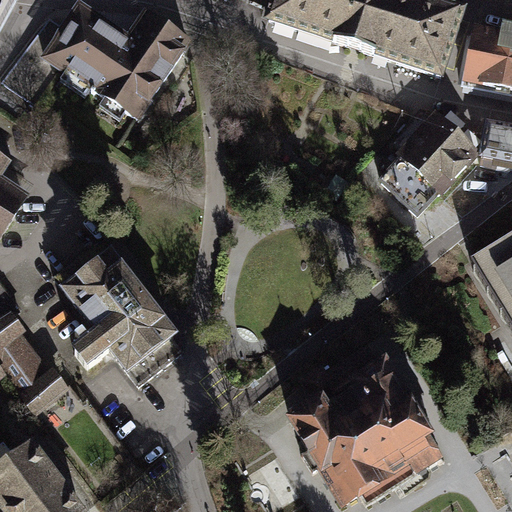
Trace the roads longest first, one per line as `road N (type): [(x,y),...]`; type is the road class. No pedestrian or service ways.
road 1 (residential): [(188,440),(511,196)]
road 2 (residential): [(194,340),(213,239),(218,145),(207,10)]
road 3 (residential): [(207,10),(511,110)]
road 4 (residential): [(0,143),(104,224),(194,340)]
